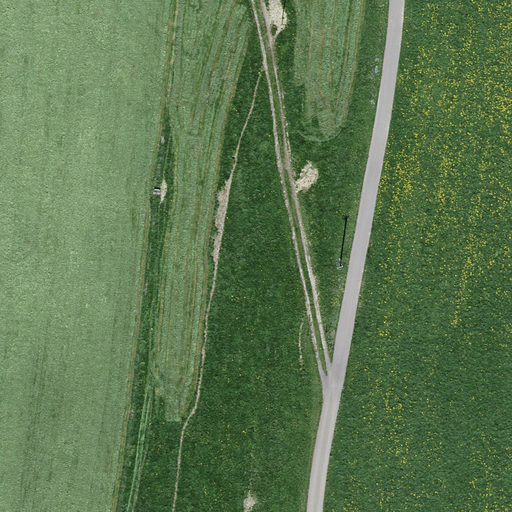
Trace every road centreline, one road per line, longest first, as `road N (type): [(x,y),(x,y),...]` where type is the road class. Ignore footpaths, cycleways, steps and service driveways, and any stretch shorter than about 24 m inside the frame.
road 1 (unclassified): [(315,511),(396,0)]
road 2 (track): [(258,0),(331,395)]
